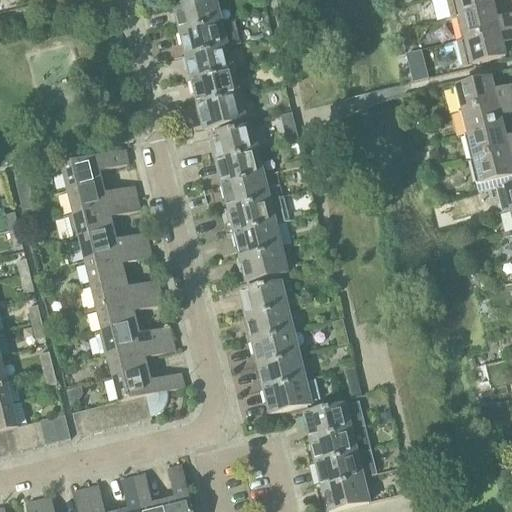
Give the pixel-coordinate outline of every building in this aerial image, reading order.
[(442,0),(448,22),(460,19),(494,10),(491,0),(442,0)] [(175,11),(181,36),(222,26),(222,25),(216,1),(175,11)] [(511,18),(497,22),(494,10),(460,19),(466,43),(511,31),(511,18)] [(181,36),(187,60),(228,50),(228,49),(242,46),(236,22),(222,25),(222,26),(181,36)] [(511,44),(511,31),(466,43),(455,46),(461,70),(506,59),(503,46),(511,44)] [(187,60),(193,84),(234,74),(228,50),(187,60)] [(193,84),(199,109),(240,99),(234,74),(193,84)] [(457,89),(463,115),(511,102),(511,89),(494,94),(491,81),(457,89)] [(246,123),(240,99),(199,109),(205,133),(246,123)] [(511,102),(463,115),(469,137),(503,129),(500,118),(511,114),(511,102)] [(469,137),(475,162),(511,152),(511,139),(506,141),(503,129),(469,137)] [(211,140),(217,164),(258,154),(252,130),(211,140)] [(285,135),(288,146),(299,144),(296,132),(285,135)] [(511,165),(511,152),(475,162),(481,186),(511,178),(511,167),(511,165)] [(62,170),(67,193),(102,185),(100,174),(129,166),(126,154),(62,170)] [(223,189),(264,179),(258,154),(217,164),(223,189)] [(27,178),(16,181),(21,204),(33,201),(27,178)] [(223,189),(229,213),(270,203),(264,179),(223,189)] [(67,193),(73,217),(138,201),(135,189),(105,196),(102,185),(67,193)] [(511,213),(510,212),(511,211),(511,186),(496,191),(502,215),(511,213)] [(235,237),(276,227),(290,224),(284,199),(270,203),(229,213),(232,225),(224,227),(227,239),(235,236),(235,237)] [(7,201),(0,202),(0,203),(2,210),(9,208),(7,201)] [(35,211),(33,201),(21,204),(24,213),(35,211)] [(79,240),(114,231),(111,220),(141,213),(138,201),(73,217),(64,219),(70,243),(79,241),(79,240)] [(5,218),(9,234),(19,231),(15,215),(5,218)] [(235,237),(241,261),(282,251),(276,227),(235,237)] [(23,247),(19,231),(9,234),(13,250),(23,247)] [(114,231),(79,240),(79,241),(85,263),(149,248),(146,236),(116,243),(114,231)] [(152,260),(149,248),(85,263),(90,287),(125,279),(122,267),(152,260)] [(288,276),(282,251),(241,261),(247,286),(288,276)] [(17,264),(21,280),(30,277),(26,262),(17,264)] [(34,294),(30,277),(21,280),(25,296),(34,294)] [(90,287),(96,311),(160,295),(158,284),(128,291),(125,279),(90,287)] [(241,296),(247,321),(288,311),(282,286),(241,296)] [(96,311),(102,334),(136,326),(134,315),(163,307),(160,295),(96,311)] [(29,311),(32,326),(42,324),(38,308),(29,311)] [(247,321),(253,345),(287,336),(293,335),(288,311),(247,321)] [(32,326),(36,343),(46,341),(42,324),(32,326)] [(108,358),(107,357),(172,342),(169,330),(139,337),(136,326),(102,334),(102,335),(95,336),(101,360),(108,358)] [(297,334),(293,335),(287,336),(253,345),(259,369),(287,362),(299,360),(296,347),(300,346),(303,344),(304,341),(303,337),(301,335),(297,334)] [(113,381),(148,373),(145,361),(175,354),(172,342),(107,357),(108,358),(113,381)] [(40,358),(44,374),(53,372),(49,355),(40,358)] [(262,385),(264,393),(287,388),(301,385),(305,384),(299,360),(287,362),(259,369),(262,385)] [(475,361),(468,363),(470,370),(476,368),(475,361)] [(355,371),(345,373),(352,402),(363,400),(355,371)] [(57,387),(57,385),(53,372),(44,374),(48,389),(57,387)] [(146,399),(151,419),(154,419),(156,418),(158,417),(160,415),(162,413),(164,411),(165,409),(166,407),(167,404),(167,402),(168,399),(167,397),(167,394),(184,390),(181,377),(151,384),(148,373),(113,381),(119,405),(119,406),(122,405),(134,402),(146,399)] [(0,408),(12,406),(7,383),(0,384),(0,408)] [(306,385),(305,384),(301,385),(287,388),(264,393),(270,418),(311,407),(310,404),(320,401),(316,383),(306,385)] [(152,422),(151,419),(146,399),(134,402),(140,425),(152,422)] [(134,402),(122,405),(128,428),(140,425),(134,402)] [(346,408),(304,418),(310,443),(366,429),(360,404),(346,408)] [(508,404),(480,410),(482,423),(511,416),(508,404)] [(119,405),(110,408),(116,431),(128,428),(122,405),(119,406),(119,405)] [(0,435),(5,434),(18,430),(12,406),(0,408),(0,435)] [(105,433),(116,431),(110,408),(98,410),(105,433)] [(92,436),(105,433),(98,410),(86,413),(92,436)] [(78,440),(92,436),(86,413),(73,416),(78,440)] [(383,425),(392,423),(390,414),(380,416),(383,425)] [(65,419),(53,422),(58,445),(71,442),(65,419)] [(53,422),(40,425),(46,448),(58,445),(53,422)] [(35,451),(46,448),(40,425),(29,428),(35,451)] [(29,428),(18,430),(24,453),(35,451),(29,428)] [(316,467),(372,453),(366,429),(310,443),(316,467)] [(5,434),(11,456),(24,453),(18,430),(5,434)] [(0,459),(11,456),(5,434),(0,435),(0,459)] [(511,434),(503,436),(506,446),(511,443),(511,434)] [(494,451),(496,458),(510,455),(508,447),(494,451)] [(316,467),(322,491),(363,481),(377,477),(372,453),(316,467)] [(164,505),(165,511),(191,511),(181,469),(168,472),(175,502),(164,505)] [(141,511),(165,511),(164,505),(153,508),(145,478),(133,481),(141,511)] [(141,511),(133,481),(121,484),(127,511),(141,511)] [(322,491),(327,511),(342,511),(369,505),(363,481),(322,491)] [(104,511),(99,490),(87,493),(91,511),(104,511)] [(91,511),(87,493),(74,496),(78,511),(91,511)] [(189,501),(191,511),(198,511),(195,499),(189,501)] [(40,504),(41,511),(53,511),(51,502),(40,504)]
